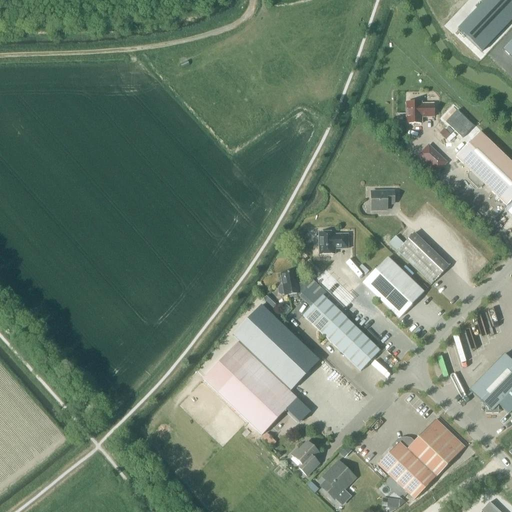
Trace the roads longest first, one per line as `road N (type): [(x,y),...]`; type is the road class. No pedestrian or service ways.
road 1 (track): [(0,56),(181,42),(233,26),(252,0)]
road 2 (unclassified): [(408,370),(511,262)]
road 3 (unclassified): [(511,473),(408,370)]
